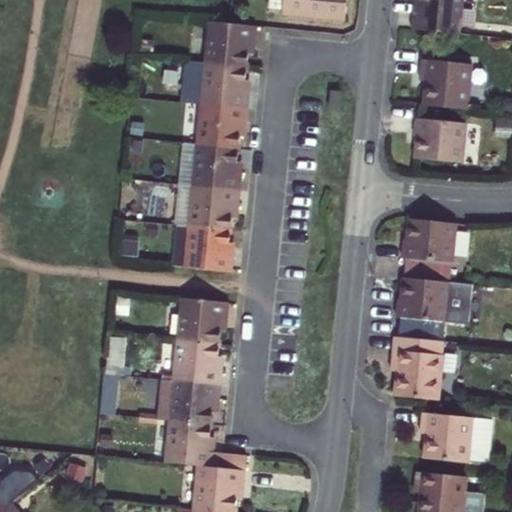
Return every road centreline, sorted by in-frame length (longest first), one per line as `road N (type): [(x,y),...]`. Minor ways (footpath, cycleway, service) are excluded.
road 1 (residential): [(374,62),(285,53),(244,430),(337,440)]
road 2 (residential): [(341,399),(362,189)]
road 3 (residential): [(362,189),(511,200)]
road 4 (residential): [(368,511),(376,412),(341,399)]
road 5 (residential): [(362,189),(374,62)]
